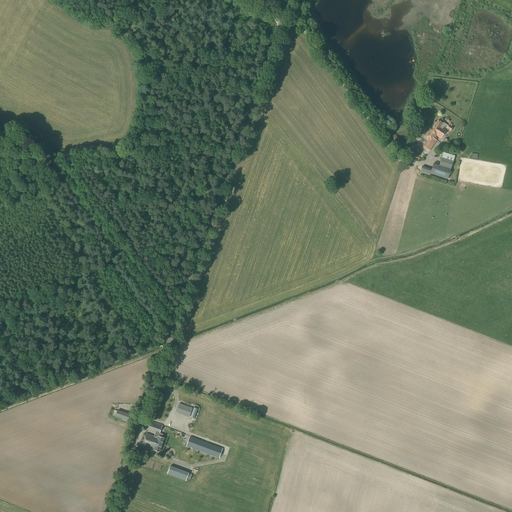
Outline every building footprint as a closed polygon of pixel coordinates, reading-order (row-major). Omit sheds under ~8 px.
[(427,141),(424,146),(430,150),(436,140),(434,138),(436,135),(441,138),(446,130),(442,128),(443,127),(447,129),(450,131),(452,127),(451,126),(452,125),(450,123),(448,126),(439,120),(427,137),(429,139),(427,141)] [(447,179),(453,162),(455,156),(443,152),(441,158),(439,165),(433,164),(431,169),(421,167),(420,172),(420,173),(430,175),(430,173),(447,179)] [(179,403),(176,412),(189,417),(192,408),(179,403)] [(192,408),(189,417),(194,419),(197,410),(192,408)] [(129,423),(132,415),(117,410),(114,418),(129,423)] [(159,433),(162,426),(148,421),(145,429),(155,433),(155,432),(159,433)] [(146,433),(144,439),(142,444),(154,449),(153,450),(159,452),(162,445),(164,439),(158,437),(158,438),(146,433)] [(218,458),(222,449),(197,439),(190,437),(186,446),(218,458)] [(170,466),(167,474),(186,481),(187,478),(190,479),(192,474),(189,473),(170,466)]
